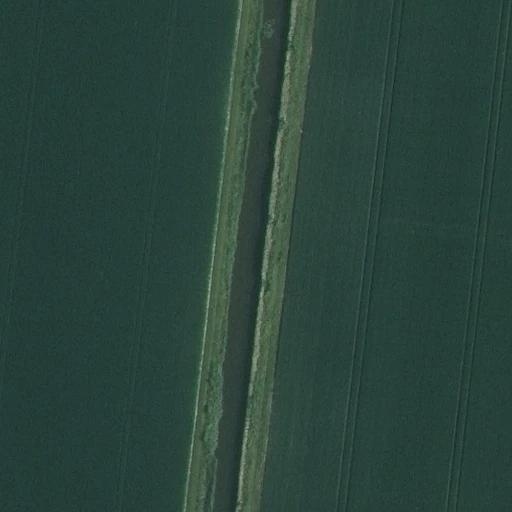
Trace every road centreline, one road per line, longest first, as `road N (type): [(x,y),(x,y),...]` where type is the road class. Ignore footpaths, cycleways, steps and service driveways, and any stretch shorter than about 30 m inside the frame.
road 1 (track): [(248,0),(191,511)]
road 2 (track): [(252,511),(307,0)]
